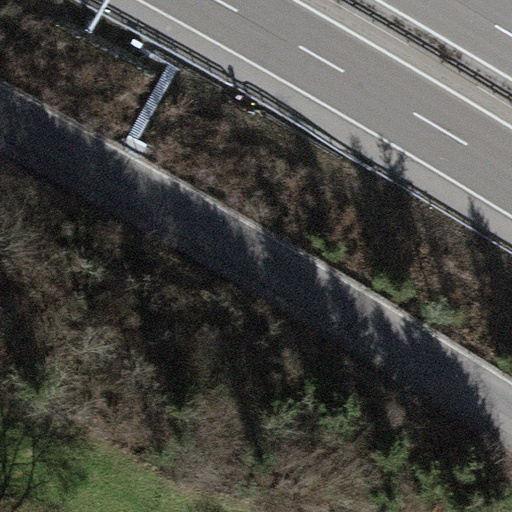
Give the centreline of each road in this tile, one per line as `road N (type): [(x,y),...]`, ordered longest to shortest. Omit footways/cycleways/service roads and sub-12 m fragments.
road 1 (residential): [(511,418),(0,124)]
road 2 (motorway): [(212,0),(511,175)]
